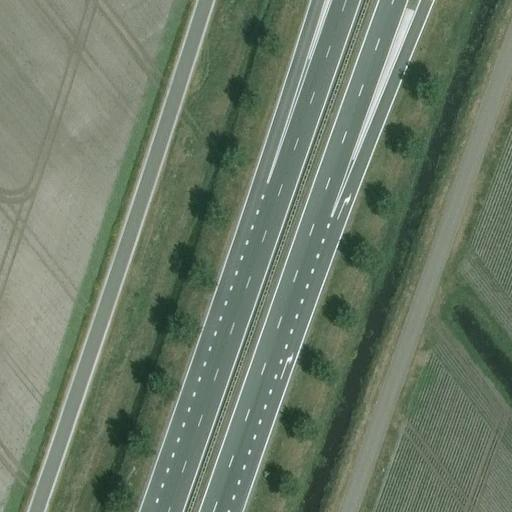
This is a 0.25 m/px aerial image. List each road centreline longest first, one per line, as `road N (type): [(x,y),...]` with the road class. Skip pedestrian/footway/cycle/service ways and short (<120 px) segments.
road 1 (unclassified): [(35,511),(207,0)]
road 2 (unclassified): [(348,511),(511,44)]
road 3 (trunk): [(280,185),(168,511)]
road 4 (trunk): [(213,511),(316,216)]
road 5 (trunk): [(316,216),(425,0)]
road 6 (trunk): [(316,216),(394,0)]
road 7 (trunk): [(344,0),(280,185)]
road 8 (trunk): [(331,0),(280,185)]
